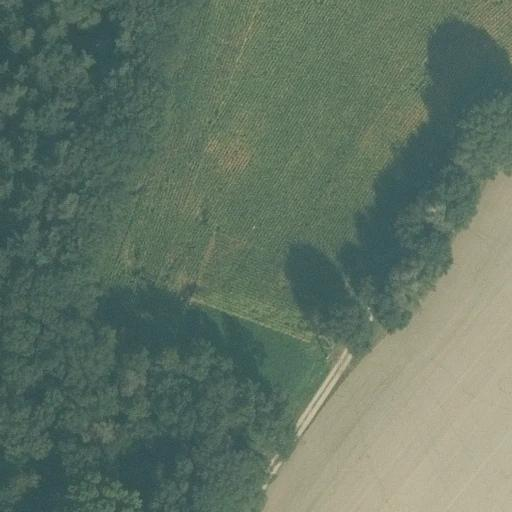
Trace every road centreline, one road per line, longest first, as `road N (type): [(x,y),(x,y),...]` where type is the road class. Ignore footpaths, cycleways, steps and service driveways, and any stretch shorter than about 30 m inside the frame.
road 1 (track): [(511,109),(469,153),(410,244),(371,325),(283,439)]
road 2 (track): [(0,366),(283,439)]
